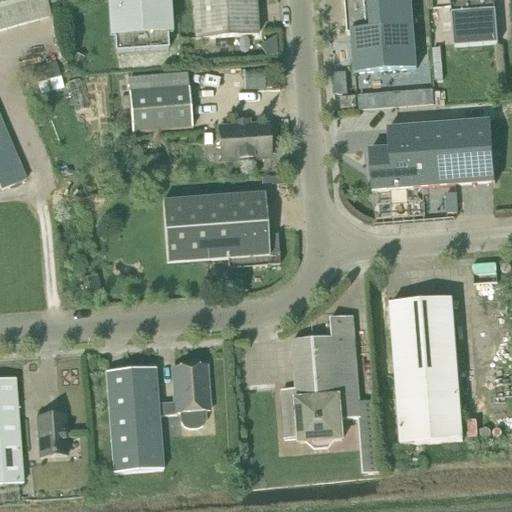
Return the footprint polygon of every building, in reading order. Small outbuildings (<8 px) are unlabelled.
[(0,0),(0,32),(50,18),(44,0),(0,0)] [(111,0),(115,55),(168,51),(164,0),(111,0)] [(192,0),(196,40),(257,36),(254,0),(192,0)] [(351,35),(355,75),(417,71),(411,0),(344,0),(348,35),(351,35)] [(450,0),(454,49),(498,45),(494,0),(450,0)] [(77,73),(84,55),(73,50),(65,68),(77,73)] [(128,95),(132,135),(192,130),(188,90),(128,95)] [(431,105),(430,93),(414,94),(415,107),(431,105)] [(340,99),(341,110),(356,109),(355,98),(340,99)] [(0,191),(0,192),(26,181),(0,120),(0,191)] [(370,152),(373,194),(495,185),(491,123),(388,130),(390,150),(370,152)] [(219,131),(221,162),(266,159),(264,128),(219,131)] [(162,204),(166,266),(227,262),(228,271),(279,268),(277,237),(267,238),(264,196),(162,204)] [(390,306),(401,448),(463,443),(452,301),(390,306)] [(292,343),(296,392),(280,393),(284,442),(300,441),(300,445),(342,442),(340,422),(361,420),(359,400),(353,318),(330,320),(332,340),(292,343)] [(205,422),(204,413),(209,413),(207,387),(205,387),(203,368),(174,370),(176,389),(173,390),(174,405),(158,406),(155,371),(105,375),(113,476),(163,473),(159,418),(176,417),(176,416),(180,415),(181,423),(184,429),(189,431),(197,430),(202,427),(205,422)] [(0,487),(22,486),(14,382),(0,383),(0,487)] [(378,398),(359,400),(361,420),(365,473),(384,472),(378,398)] [(63,418),(37,420),(40,460),(66,458),(63,418)]
